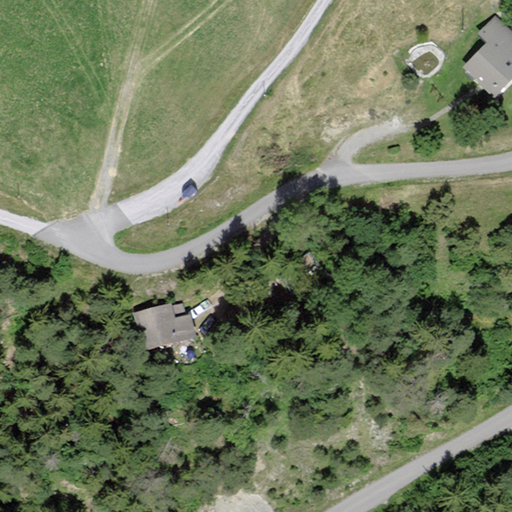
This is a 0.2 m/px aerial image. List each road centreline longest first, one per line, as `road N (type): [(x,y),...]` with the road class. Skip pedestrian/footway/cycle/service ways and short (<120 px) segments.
road 1 (track): [(0,221),(150,270),(176,267),(273,207),(343,178),(511,165)]
road 2 (track): [(329,0),(201,173),(129,220),(92,229),(83,250)]
road 3 (track): [(511,421),(352,511)]
